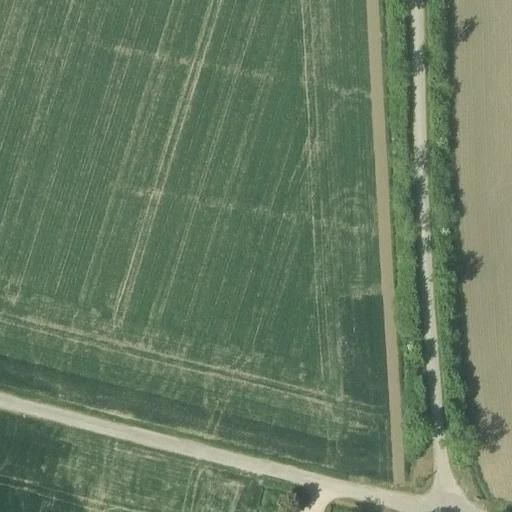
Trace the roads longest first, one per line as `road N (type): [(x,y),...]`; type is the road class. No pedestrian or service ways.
road 1 (unclassified): [(442,511),(415,0)]
road 2 (unclassified): [(436,511),(0,400)]
